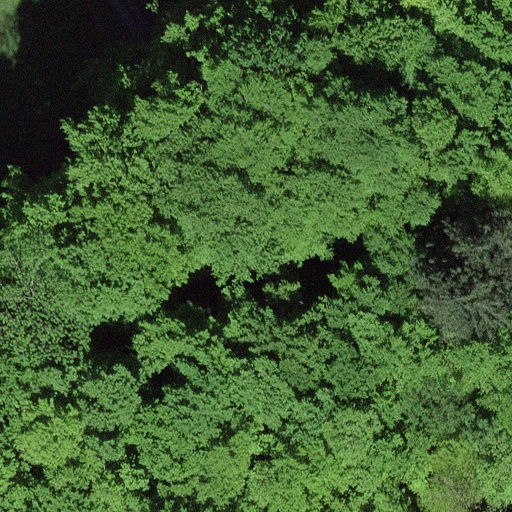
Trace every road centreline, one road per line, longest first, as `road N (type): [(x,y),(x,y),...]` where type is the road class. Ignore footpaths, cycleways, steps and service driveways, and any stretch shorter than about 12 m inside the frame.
road 1 (track): [(140,24),(224,94),(511,198)]
road 2 (track): [(511,410),(378,511)]
